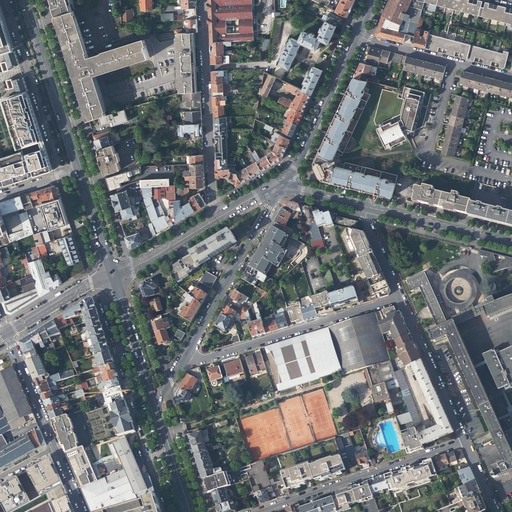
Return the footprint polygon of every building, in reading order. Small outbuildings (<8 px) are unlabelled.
[(52,5),(56,16),(57,15),(73,10),(74,10),(70,0),(51,0),(52,1),(53,5),(52,5)] [(151,0),(140,0),(141,10),(152,10),(151,0)] [(175,20),(187,20),(196,19),(196,3),(195,0),(179,0),(180,4),(183,4),(183,16),(177,16),(177,18),(175,18),(175,20)] [(208,0),(209,11),(210,42),(236,41),(256,40),(253,0),(208,0)] [(309,0),(327,8),(331,10),(333,7),(328,4),(330,1),(326,0),(309,0)] [(341,0),(336,12),(340,14),(348,17),(355,0),(341,0)] [(413,38),(414,38),(420,16),(424,2),(415,0),(389,0),(383,14),(374,33),(375,35),(403,42),(405,34),(413,36),(413,38)] [(468,0),(459,0),(460,0),(458,0),(424,0),(424,2),(478,15),(482,1),(477,0),(476,4),(468,2),(468,0)] [(276,17),(286,14),(286,3),(286,2),(283,2),(282,4),(282,6),(281,6),(280,5),(279,6),(279,7),(276,8),(276,17)] [(503,11),(504,7),(498,5),(496,5),(495,9),(486,7),(487,3),(483,2),(480,16),(509,23),(511,23),(511,11),(511,13),(503,11)] [(0,10),(2,10),(0,4),(0,52),(14,48),(5,21),(3,13),(0,14),(0,13),(0,10)] [(89,58),(73,10),(57,15),(60,27),(74,71),(84,103),(89,121),(99,118),(107,116),(94,75),(149,57),(144,40),(89,58)] [(121,11),(122,23),(133,23),(132,10),(121,11)] [(321,19),(326,21),(336,26),(338,22),(339,22),(340,20),(340,19),(338,17),(340,14),(336,12),(332,10),(328,17),(323,15),(321,19)] [(288,14),(285,20),(291,23),(294,17),(288,14)] [(423,17),(420,16),(414,38),(412,45),(417,46),(425,48),(426,44),(428,34),(429,32),(425,31),(424,35),(422,36),(420,36),(419,34),(423,17)] [(274,26),(271,40),(270,44),(277,45),(282,19),(275,17),(274,26)] [(187,20),(187,33),(193,33),(197,33),(197,24),(196,19),(187,20)] [(332,35),(336,26),(326,21),(322,28),(321,28),(319,31),(321,32),(318,38),(324,41),(324,42),(328,44),(332,35)] [(324,41),(318,38),(314,37),(314,35),(310,33),(309,35),(302,31),(298,41),(301,43),(319,52),(322,46),(324,42),(324,41)] [(180,93),(182,93),(195,93),(193,33),(187,33),(185,33),(182,33),(177,33),(180,93)] [(437,36),(428,34),(426,44),(430,45),(429,49),(430,49),(433,50),(437,36)] [(467,59),(470,45),(461,43),(437,36),(433,50),(435,51),(437,51),(439,47),(447,49),(446,53),(447,54),(452,55),(454,56),(455,51),(464,54),(462,58),(465,58),(467,59)] [(301,43),(298,41),(291,38),(288,45),(287,44),(281,56),(283,57),(279,66),(287,70),(288,68),(289,69),(301,43)] [(235,45),(236,41),(210,42),(210,45),(210,49),(223,49),(223,43),(226,43),(226,45),(227,46),(235,45)] [(375,66),(378,67),(379,61),(382,50),(376,48),(370,46),(368,56),(366,61),(376,64),(375,66)] [(504,65),(504,64),(503,63),(505,54),(502,53),(497,52),(472,46),(468,59),(470,60),(472,60),(474,56),(482,59),(481,63),(483,63),(486,64),(489,65),(490,61),(499,63),(498,67),(500,68),(501,67),(502,66),(504,65)] [(387,62),(390,52),(385,50),(382,50),(379,61),(387,62)] [(9,68),(19,64),(17,57),(15,51),(5,54),(9,68)] [(389,70),(391,61),(393,53),(390,52),(387,62),(379,61),(378,67),(389,70)] [(391,61),(400,64),(402,56),(397,54),(393,53),(391,61)] [(228,56),(211,56),(211,58),(211,64),(224,63),(224,61),(228,61),(228,56)] [(402,70),(412,72),(416,59),(411,58),(406,56),(403,67),(402,70)] [(412,72),(422,75),(425,61),(419,60),(416,59),(412,72)] [(4,72),(9,70),(6,61),(1,63),(4,72)] [(422,75),(432,77),(435,64),(428,62),(425,61),(422,75)] [(371,65),(360,62),(359,66),(357,70),(368,73),(375,74),(376,71),(370,70),(371,65)] [(439,65),(435,64),(432,77),(441,80),(444,66),(439,65)] [(306,84),(303,90),(312,94),(323,71),(314,67),(314,65),(312,65),(304,83),(306,84)] [(367,77),(368,73),(357,70),(356,72),(354,77),(367,80),(375,82),(376,83),(379,83),(380,80),(367,77)] [(212,75),(212,84),(222,84),(222,80),(222,75),(224,75),(224,71),(211,72),(212,75)] [(458,84),(468,86),(471,73),(466,72),(461,71),(458,84)] [(468,86),(478,89),(481,76),(477,74),(471,73),(468,86)] [(262,84),(260,93),(268,96),(276,77),(270,74),(265,85),(262,84)] [(478,89),(487,91),(491,78),(486,77),(481,76),(478,89)] [(319,153),(316,161),(322,164),(323,166),(325,165),(325,166),(327,165),(331,163),(329,160),(330,158),(332,160),(339,144),(338,144),(340,141),(341,141),(345,133),(344,132),(345,129),(346,130),(351,121),(349,120),(351,117),(352,118),(356,110),(354,110),(355,107),(357,108),(361,99),(359,98),(361,95),(362,96),(366,88),(364,87),(367,80),(354,77),(352,81),(353,81),(349,89),(348,90),(347,90),(347,92),(348,93),(344,101),(343,101),(342,102),(342,103),(342,104),(339,112),(337,113),(337,114),(336,114),(336,115),(337,116),(333,124),(332,124),(331,125),(331,126),(332,127),(328,135),(327,135),(326,136),(326,137),(326,138),(326,139),(322,147),(321,147),(320,148),(320,149),(321,150),(319,153)] [(18,94),(27,91),(25,83),(23,78),(13,81),(18,94)] [(487,91),(497,94),(501,81),(497,80),(491,78),(487,91)] [(497,94),(507,96),(510,83),(506,82),(501,81),(497,94)] [(227,83),(222,84),(212,84),(212,86),(213,96),(223,96),(223,92),(228,91),(227,83)] [(279,101),(293,108),(303,113),(307,105),(312,94),(303,90),(288,83),(286,87),(286,89),(291,91),(292,93),(295,94),(296,93),(298,95),(294,103),(293,103),(293,102),(289,100),(288,101),(283,98),(280,99),(279,101)] [(399,141),(399,143),(407,140),(405,134),(414,130),(417,118),(419,117),(419,116),(420,115),(420,114),(420,113),(419,112),(422,99),(423,98),(424,97),(424,95),(424,94),(423,93),(424,92),(403,87),(401,94),(381,89),(373,120),(386,149),(392,146),(391,144),(399,141)] [(6,102),(29,95),(27,91),(18,94),(1,99),(18,149),(22,148),(6,102)] [(190,112),(201,112),(200,102),(200,92),(195,93),(182,93),(182,96),(183,96),(184,100),(186,100),(186,106),(187,107),(190,107),(190,112)] [(0,187),(53,170),(31,102),(29,95),(6,102),(22,148),(23,151),(24,155),(0,162),(0,187)] [(453,100),(453,104),(466,107),(468,98),(455,95),(453,100)] [(224,96),(223,96),(213,96),(213,100),(213,105),(221,105),(223,105),(226,105),(225,100),(224,100),(224,96)] [(463,117),(466,107),(453,104),(451,109),(450,114),(463,117)] [(223,105),(221,105),(213,105),(213,110),(214,118),(223,118),(224,117),(223,105)] [(293,108),(287,120),(298,125),(301,118),(303,113),(293,108)] [(124,110),(107,116),(99,118),(101,125),(104,125),(112,122),(113,126),(128,121),(124,110)] [(185,125),(201,124),(201,116),(201,112),(190,112),(186,113),(186,119),(185,119),(185,125)] [(461,127),(463,117),(450,114),(449,118),(448,124),(461,127)] [(224,117),(223,118),(214,118),(214,122),(214,131),(227,130),(227,122),(231,122),(231,117),(224,117)] [(282,132),(283,132),(288,135),(292,137),(298,125),(287,120),(285,119),(283,123),(286,124),(282,132)] [(195,138),(202,137),(201,124),(185,125),(179,125),(179,138),(187,138),(187,134),(189,134),(191,135),(192,135),(192,134),(195,134),(195,138)] [(460,131),(461,127),(448,124),(446,129),(445,133),(458,136),(460,131)] [(228,137),(227,130),(214,131),(215,145),(216,159),(227,159),(226,138),(228,137)] [(109,132),(93,137),(95,141),(97,150),(113,145),(115,144),(113,138),(111,139),(109,132)] [(456,146),(458,136),(445,133),(444,138),(442,143),(456,146)] [(276,143),(287,148),(289,143),(291,140),(287,138),(282,135),(280,135),(276,143)] [(272,151),(267,155),(273,165),(282,159),(284,155),(287,148),(276,143),(272,151)] [(454,156),(456,146),(442,143),(441,147),(440,153),(454,156)] [(113,145),(97,150),(99,154),(102,164),(104,170),(105,175),(121,170),(113,145)] [(0,158),(0,162),(24,155),(23,151),(0,158)] [(255,152),(252,153),(255,158),(257,161),(262,171),(268,168),(273,165),(267,155),(259,159),(255,152)] [(190,156),(190,164),(203,164),(203,159),(203,155),(195,156),(190,156)] [(227,166),(227,159),(216,159),(216,163),(216,169),(234,168),(236,165),(227,166)] [(257,161),(247,167),(252,177),(262,171),(257,161)] [(332,167),(331,163),(327,165),(325,166),(325,165),(323,166),(322,164),(316,161),(315,164),(315,165),(315,167),(315,168),(316,169),(317,169),(319,173),(318,174),(318,175),(318,176),(320,177),(321,177),(321,178),(325,179),(326,173),(325,171),(327,170),(326,169),(328,169),(332,167)] [(184,176),(185,176),(204,175),(203,168),(203,164),(190,164),(190,168),(192,168),(192,170),(191,171),(189,170),(184,170),(184,176)] [(140,167),(140,168),(140,173),(140,180),(141,185),(141,187),(158,186),(157,175),(157,166),(140,167)] [(247,167),(237,173),(242,183),(248,180),(252,177),(247,167)] [(326,173),(325,179),(335,182),(336,182),(336,183),(337,184),(338,184),(339,183),(346,185),(348,185),(348,186),(349,187),(350,187),(351,186),(360,188),(360,189),(361,189),(361,190),(362,190),(363,190),(363,189),(374,192),(376,192),(377,193),(377,194),(378,194),(379,194),(379,193),(382,194),(388,195),(388,196),(392,197),(392,196),(395,184),(391,183),(392,181),(383,179),(382,180),(379,179),(380,178),(367,175),(366,176),(363,175),(364,174),(355,172),(354,173),(351,172),(352,171),(335,167),(334,170),(332,167),(328,169),(326,169),(327,170),(325,171),(326,173)] [(129,177),(140,173),(140,168),(118,175),(106,178),(108,183),(110,190),(121,186),(120,183),(130,180),(129,177)] [(232,179),(237,186),(242,183),(237,173),(234,168),(216,169),(216,174),(217,184),(219,183),(219,177),(228,176),(228,178),(230,180),(232,179)] [(174,175),(157,175),(158,186),(175,186),(174,180),(174,176),(174,175)] [(190,180),(190,188),(195,188),(204,188),(204,180),(204,175),(185,176),(185,180),(190,180)] [(138,204),(144,202),(144,199),(141,191),(141,187),(141,185),(140,180),(132,183),(134,188),(133,191),(138,204)] [(464,214),(467,215),(470,203),(471,199),(458,196),(459,192),(453,191),(452,194),(433,189),(434,186),(423,184),(422,187),(416,185),(412,201),(419,203),(434,206),(450,210),(464,214)] [(51,198),(52,201),(61,198),(58,188),(53,186),(43,189),(29,194),(33,207),(42,204),(41,201),(46,199),(46,200),(50,199),(50,198),(51,198)] [(141,187),(141,191),(144,199),(144,202),(152,223),(153,225),(156,235),(163,231),(170,226),(174,224),(176,223),(175,201),(175,186),(158,186),(141,187)] [(126,191),(112,195),(113,201),(117,211),(121,210),(131,207),(126,191)] [(190,200),(191,202),(196,211),(200,208),(205,206),(205,204),(199,193),(191,198),(191,199),(190,200)] [(25,209),(33,207),(29,194),(21,197),(24,207),(25,209)] [(0,247),(17,241),(33,234),(26,212),(18,215),(22,228),(22,231),(8,236),(1,215),(24,207),(21,197),(6,201),(0,203),(0,247)] [(47,216),(65,211),(63,205),(61,198),(52,201),(48,202),(43,204),(47,216)] [(180,201),(175,201),(176,223),(186,217),(196,211),(191,202),(184,206),(185,207),(182,209),(180,206),(180,201)] [(293,211),(301,212),(299,205),(288,202),(284,204),(283,206),(293,211)] [(478,205),(470,203),(467,215),(473,216),(477,217),(483,219),(504,224),(511,226),(511,213),(503,211),(503,210),(499,208),(498,210),(483,206),(483,204),(479,203),(478,205)] [(124,219),(119,220),(121,225),(130,221),(129,217),(136,215),(134,211),(138,210),(136,204),(131,207),(121,210),(123,215),(124,219)] [(320,235),(317,227),(311,208),(301,205),(299,205),(301,212),(302,212),(310,238),(320,235)] [(288,221),(293,211),(283,206),(278,215),(288,221)] [(320,210),(311,208),(317,227),(326,224),(327,227),(333,225),(329,213),(324,215),(323,213),(321,214),(320,210)] [(47,216),(51,229),(62,226),(69,224),(67,216),(65,211),(47,216)] [(336,217),(337,214),(331,213),(333,221),(335,221),(335,223),(356,227),(357,222),(336,217)] [(284,227),(288,221),(278,215),(272,226),(286,235),(289,230),(284,227)] [(149,232),(152,237),(156,235),(153,225),(152,223),(148,224),(150,231),(149,232)] [(286,235),(272,226),(270,228),(269,231),(271,232),(266,239),(265,238),(262,244),(263,244),(261,247),(260,250),(259,249),(255,255),(257,256),(253,263),(251,262),(249,267),(263,275),(270,263),(272,264),(277,267),(280,263),(278,262),(283,254),(284,255),(287,251),(281,248),(279,247),(286,235)] [(373,297),(375,296),(374,295),(378,293),(380,298),(389,295),(390,292),(384,277),(378,264),(372,251),(365,234),(364,232),(348,228),(347,233),(368,282),(365,283),(367,290),(366,290),(370,299),(373,297)] [(36,243),(37,246),(44,244),(52,241),(55,240),(51,229),(33,235),(35,239),(38,238),(39,241),(36,243)] [(198,250),(191,254),(198,266),(200,265),(200,264),(230,246),(233,249),(239,238),(232,230),(218,238),(198,250)] [(133,248),(149,239),(148,237),(145,235),(142,236),(141,238),(139,235),(138,233),(133,235),(133,233),(130,234),(130,235),(125,237),(128,247),(133,248)] [(70,265),(81,261),(73,234),(64,237),(60,238),(63,249),(70,265)] [(288,236),(286,235),(279,247),(281,248),(287,238),(288,236)] [(47,252),(44,244),(37,246),(38,248),(40,255),(47,252)] [(0,250),(0,260),(2,259),(4,259),(7,258),(10,256),(7,248),(0,250)] [(507,268),(504,259),(496,262),(493,253),(482,251),(481,255),(482,256),(488,257),(493,272),(495,271),(507,268)] [(188,273),(198,266),(191,254),(181,260),(172,266),(178,283),(189,276),(188,273)] [(28,264),(32,276),(37,288),(25,293),(12,299),(2,303),(6,313),(11,314),(24,307),(45,293),(51,290),(45,273),(41,260),(28,264)] [(272,264),(270,263),(263,275),(265,276),(272,264)] [(263,275),(249,267),(245,272),(255,278),(264,283),(267,277),(265,276),(263,275)] [(332,287),(327,270),(321,272),(328,293),(333,309),(339,306),(343,305),(343,306),(352,303),(351,303),(353,302),(358,301),(359,300),(355,287),(354,287),(348,289),(346,283),(332,287)] [(49,272),(45,273),(51,290),(54,288),(62,283),(58,274),(53,277),(52,276),(49,272)] [(199,282),(211,289),(216,279),(205,272),(204,275),(202,278),(199,282)] [(253,281),(255,278),(245,272),(241,279),(254,286),(256,283),(253,281)] [(475,280),(471,275),(465,273),(459,272),(453,273),(448,276),(443,281),(441,287),(441,293),(443,299),(446,305),(452,308),(458,310),(464,309),(470,307),(475,303),(478,297),(479,291),(478,285),(475,280)] [(444,318),(425,273),(406,281),(411,292),(414,291),(414,293),(421,290),(426,303),(435,322),(444,318)] [(14,283),(16,287),(22,284),(25,293),(37,288),(32,276),(14,283)] [(0,287),(8,285),(5,277),(0,278),(0,287)] [(154,285),(151,278),(142,284),(141,288),(144,299),(161,293),(159,288),(156,289),(154,285)] [(354,283),(355,287),(359,300),(360,302),(361,304),(364,303),(358,285),(360,282),(356,279),(354,283)] [(8,285),(0,287),(0,297),(0,298),(2,303),(12,299),(8,290),(16,287),(14,283),(8,285)] [(178,315),(191,323),(201,305),(189,296),(179,287),(172,290),(186,301),(178,315)] [(207,295),(195,288),(189,296),(201,305),(207,295)] [(248,298),(235,291),(230,299),(240,304),(242,305),(244,302),(245,303),(248,298)] [(326,313),(334,311),(333,309),(328,293),(312,298),(314,304),(318,316),(326,313)] [(484,300),(485,302),(487,306),(483,308),(485,313),(488,318),(489,318),(495,315),(496,314),(497,314),(499,313),(500,312),(502,312),(504,311),(505,310),(507,310),(509,309),(511,308),(511,295),(510,296),(495,302),(492,297),(484,300)] [(82,312),(83,315),(96,310),(93,299),(90,298),(84,302),(79,305),(82,312)] [(158,299),(150,302),(152,306),(154,305),(155,307),(154,308),(155,311),(156,311),(157,312),(162,310),(158,299)] [(456,326),(485,313),(483,308),(487,306),(485,302),(445,320),(447,324),(454,321),(456,326)] [(251,323),(247,311),(245,314),(244,313),(246,318),(252,338),(261,335),(266,333),(263,325),(262,322),(256,303),(253,306),(258,321),(251,323)] [(286,309),(288,315),(291,323),(295,321),(296,324),(299,323),(305,321),(300,308),(299,303),(290,306),(290,307),(286,309)] [(314,304),(300,308),(305,321),(312,319),(318,317),(318,316),(314,304)] [(70,311),(68,312),(63,315),(65,319),(66,321),(72,319),(80,316),(81,316),(83,315),(82,312),(79,305),(70,311)] [(398,363),(402,361),(409,358),(408,355),(410,354),(410,356),(418,353),(408,331),(407,331),(407,330),(406,329),(405,329),(404,327),(403,324),(404,323),(404,321),(400,311),(396,313),(394,307),(375,313),(382,335),(385,334),(398,363)] [(225,311),(224,310),(221,315),(233,322),(235,318),(233,317),(235,313),(227,308),(225,311)] [(495,315),(489,318),(490,320),(500,316),(508,313),(511,311),(511,308),(509,309),(507,310),(505,310),(504,311),(502,312),(500,312),(499,313),(497,314),(496,314),(495,315)] [(82,320),(83,323),(99,318),(97,313),(96,310),(83,315),(81,316),(80,317),(81,319),(82,320)] [(385,417),(394,413),(390,399),(385,383),(384,381),(379,365),(390,362),(374,313),(264,347),(278,391),(342,371),(343,375),(363,369),(369,385),(370,387),(373,397),(374,397),(376,402),(385,400),(386,404),(386,405),(388,413),(384,414),(385,417)] [(274,315),(275,318),(279,330),(284,328),(292,325),(291,323),(288,315),(285,316),(283,313),(274,315)] [(74,324),(72,319),(66,321),(65,319),(63,315),(57,318),(54,320),(58,330),(74,324)] [(234,322),(233,322),(221,315),(215,326),(226,332),(229,327),(236,331),(234,322)] [(160,316),(150,319),(153,326),(155,333),(166,330),(169,328),(169,327),(167,327),(166,326),(167,326),(165,320),(162,320),(160,316)] [(83,332),(84,332),(101,326),(100,322),(99,318),(83,323),(83,324),(84,328),(82,329),(83,332)] [(273,331),(279,330),(275,318),(262,322),(263,325),(266,333),(270,332),(273,331)] [(444,318),(435,322),(436,325),(429,327),(431,331),(429,332),(434,342),(447,336),(503,461),(511,451),(498,421),(509,416),(511,421),(511,407),(507,410),(508,413),(497,418),(456,326),(454,321),(447,324),(445,320),(444,318)] [(60,334),(58,330),(54,320),(49,323),(44,326),(52,343),(55,342),(53,337),(60,334)] [(49,350),(46,351),(47,353),(55,350),(52,343),(44,326),(42,328),(38,331),(43,343),(44,343),(43,341),(46,340),(47,343),(47,345),(49,350)] [(84,341),(87,340),(104,334),(102,329),(101,326),(84,332),(86,337),(83,337),(84,341)] [(170,342),(166,330),(155,333),(157,338),(159,346),(170,342)] [(174,337),(181,341),(185,334),(178,330),(174,337)] [(39,344),(44,354),(45,354),(47,353),(46,351),(43,343),(38,331),(34,333),(29,336),(34,346),(39,344)] [(87,340),(89,348),(106,343),(105,337),(104,334),(87,340)] [(22,351),(23,354),(24,356),(31,354),(33,359),(38,357),(34,346),(29,336),(25,339),(18,343),(22,351)] [(91,357),(93,357),(109,351),(107,346),(106,343),(89,348),(88,349),(88,350),(87,351),(89,355),(90,356),(91,357)] [(511,346),(499,352),(497,348),(483,354),(498,390),(500,389),(503,388),(510,385),(511,388),(511,389),(511,388),(511,346)] [(94,367),(95,369),(113,363),(111,357),(109,351),(93,357),(94,361),(95,361),(97,361),(98,364),(95,365),(94,366),(94,367)] [(405,368),(411,365),(421,361),(420,358),(419,355),(418,353),(410,356),(410,354),(408,355),(409,358),(402,361),(404,364),(405,368)] [(49,365),(45,354),(44,354),(38,357),(33,359),(29,361),(26,362),(30,371),(34,380),(40,378),(45,376),(46,378),(49,384),(58,382),(77,375),(75,370),(50,378),(51,377),(51,376),(50,375),(49,375),(48,375),(46,371),(48,370),(49,369),(50,367),(50,366),(49,365)] [(260,374),(266,371),(261,355),(253,358),(252,356),(250,357),(246,359),(252,378),(261,375),(260,374)] [(244,373),(240,360),(229,364),(224,365),(228,378),(244,373)] [(418,381),(420,386),(430,381),(421,361),(411,365),(416,377),(415,378),(417,381),(418,381)] [(385,383),(396,380),(394,373),(392,368),(390,362),(379,365),(384,381),(385,383)] [(100,370),(102,375),(115,371),(114,367),(113,363),(95,369),(92,370),(93,374),(99,371),(99,370),(100,370)] [(218,379),(222,378),(219,367),(211,369),(207,370),(212,385),(214,385),(216,384),(218,383),(219,382),(218,379)] [(32,424),(36,422),(28,404),(13,368),(0,373),(0,450),(5,448),(0,439),(0,436),(11,430),(11,431),(30,421),(32,424)] [(204,383),(199,368),(189,371),(184,380),(179,388),(189,394),(190,390),(193,389),(195,385),(194,383),(197,382),(198,384),(204,383)] [(400,370),(394,373),(396,380),(409,413),(412,421),(415,428),(417,427),(418,428),(422,426),(400,370)] [(96,377),(99,385),(118,379),(116,374),(115,371),(102,375),(96,377)] [(42,382),(40,378),(34,380),(36,384),(38,388),(49,384),(46,378),(43,379),(44,381),(42,382)] [(103,388),(105,392),(106,392),(107,391),(120,387),(119,382),(118,379),(99,385),(97,386),(98,390),(102,389),(102,388),(103,388)] [(85,381),(79,383),(82,390),(82,391),(88,389),(85,381)] [(427,401),(429,406),(439,402),(434,390),(433,388),(432,385),(430,381),(420,386),(423,392),(425,398),(426,401),(427,401)] [(58,383),(58,382),(49,384),(38,388),(39,391),(41,395),(57,390),(58,390),(55,384),(58,383)] [(191,395),(189,394),(179,388),(176,394),(176,397),(178,403),(183,402),(188,400),(191,395)] [(503,388),(500,389),(508,407),(510,406),(505,394),(503,388)] [(58,392),(57,390),(41,395),(42,399),(44,402),(61,397),(60,395),(57,396),(56,393),(58,392)] [(77,398),(81,397),(84,396),(82,391),(82,390),(79,391),(75,392),(77,398)] [(64,396),(61,397),(44,402),(45,405),(46,408),(60,404),(66,402),(64,396)] [(125,401),(112,405),(110,406),(89,412),(88,410),(81,412),(91,444),(135,432),(129,414),(125,401)] [(429,406),(438,427),(448,422),(444,412),(439,402),(429,406)] [(61,406),(60,404),(46,408),(47,411),(48,413),(68,407),(68,406),(67,406),(66,404),(61,406)] [(342,416),(348,413),(344,404),(338,406),(342,416)] [(71,406),(68,407),(48,413),(50,417),(51,421),(64,417),(62,412),(72,409),(71,406)] [(409,413),(396,417),(398,426),(412,421),(409,413)] [(61,444),(65,454),(78,449),(76,445),(78,444),(74,435),(73,435),(72,430),(73,429),(70,420),(69,420),(67,416),(64,417),(51,421),(54,426),(61,444)] [(228,425),(226,419),(218,422),(220,428),(228,425)] [(453,432),(448,422),(438,427),(419,435),(419,433),(417,434),(418,437),(423,446),(435,440),(453,432)] [(405,432),(401,433),(408,454),(424,449),(423,446),(418,437),(417,434),(415,428),(408,430),(409,433),(406,434),(405,432)] [(511,428),(503,432),(507,439),(511,451),(511,428)] [(45,444),(39,429),(5,448),(0,450),(0,470),(10,464),(30,453),(37,449),(45,444)] [(206,430),(188,435),(189,440),(192,448),(205,443),(202,436),(206,434),(207,433),(206,430)] [(339,438),(335,440),(342,462),(347,460),(347,459),(350,458),(350,460),(353,459),(356,458),(355,456),(355,455),(354,452),(354,450),(353,448),(351,444),(342,447),(339,438)] [(101,480),(97,482),(80,489),(89,511),(96,511),(138,500),(144,498),(155,495),(149,477),(142,479),(137,466),(127,443),(125,439),(119,441),(112,444),(116,453),(117,456),(118,459),(119,458),(124,470),(101,480)] [(345,470),(344,468),(342,462),(335,440),(308,449),(307,448),(277,459),(283,476),(285,484),(287,490),(306,483),(305,481),(310,479),(314,478),(315,480),(322,477),(323,479),(338,474),(337,472),(345,470)] [(206,448),(205,443),(192,448),(194,453),(194,456),(207,452),(216,449),(215,446),(210,448),(209,447),(206,448)] [(78,449),(65,454),(80,489),(97,482),(95,477),(92,470),(91,467),(83,447),(78,449)] [(454,452),(445,455),(449,463),(449,464),(450,467),(457,464),(456,461),(465,458),(462,451),(459,450),(454,452)] [(363,454),(355,456),(356,458),(359,466),(366,463),(365,459),(369,458),(367,451),(363,452),(363,454)] [(503,461),(491,466),(494,473),(491,474),(494,478),(511,470),(511,452),(511,451),(503,461)] [(214,471),(207,452),(194,456),(196,461),(198,467),(202,480),(226,472),(227,472),(226,468),(221,470),(220,469),(214,471)] [(116,453),(113,455),(103,459),(91,467),(92,470),(96,467),(104,462),(112,458),(117,456),(116,453)] [(438,468),(449,464),(449,463),(445,455),(439,457),(435,458),(438,468)] [(0,511),(74,511),(53,463),(50,456),(36,463),(26,469),(27,471),(14,478),(0,485),(0,511)] [(436,473),(431,459),(423,462),(423,464),(420,465),(421,468),(419,468),(419,467),(415,468),(416,469),(415,470),(414,467),(410,469),(409,467),(402,469),(402,471),(399,472),(400,475),(398,475),(398,474),(394,475),(394,477),(393,477),(392,473),(384,475),(389,489),(395,487),(396,489),(407,486),(406,483),(413,481),(414,483),(428,478),(427,476),(436,473)] [(261,461),(255,463),(265,490),(271,488),(268,481),(261,461)] [(463,486),(475,481),(469,468),(457,472),(463,486)] [(226,472),(202,480),(203,482),(204,486),(205,489),(206,494),(211,492),(225,488),(230,486),(228,479),(230,479),(229,476),(227,476),(227,475),(226,472)] [(389,490),(389,489),(384,475),(375,479),(367,481),(370,487),(372,494),(373,494),(373,495),(379,493),(381,493),(383,493),(383,492),(389,490)] [(268,481),(269,481),(271,488),(265,490),(260,491),(254,493),(255,496),(257,495),(261,504),(270,501),(267,494),(267,493),(278,489),(277,487),(282,485),(281,481),(274,483),(273,480),(268,481)] [(367,481),(360,484),(360,485),(362,490),(366,489),(367,492),(366,492),(368,499),(373,497),(372,494),(370,487),(367,481)] [(478,489),(475,481),(463,486),(456,489),(461,501),(463,500),(478,494),(480,493),(480,491),(479,492),(478,489)] [(356,485),(352,486),(357,502),(362,501),(363,502),(369,500),(368,499),(366,492),(367,492),(366,489),(362,490),(360,485),(359,485),(357,486),(356,485)] [(353,504),(357,502),(352,486),(344,489),(339,491),(340,492),(335,493),(336,496),(333,497),(337,511),(339,511),(354,507),(353,504)] [(215,501),(216,506),(230,501),(230,500),(230,498),(228,496),(227,496),(225,488),(211,492),(213,498),(214,498),(215,501)] [(467,511),(483,511),(486,511),(482,501),(479,495),(478,494),(463,500),(464,502),(467,511)] [(160,511),(158,506),(155,495),(144,498),(148,511),(160,511)] [(337,511),(333,497),(316,503),(300,509),(300,511),(335,511),(336,511),(337,511)] [(123,511),(140,507),(138,500),(96,511),(123,511)] [(235,511),(232,501),(230,501),(216,506),(218,511),(235,511)]
